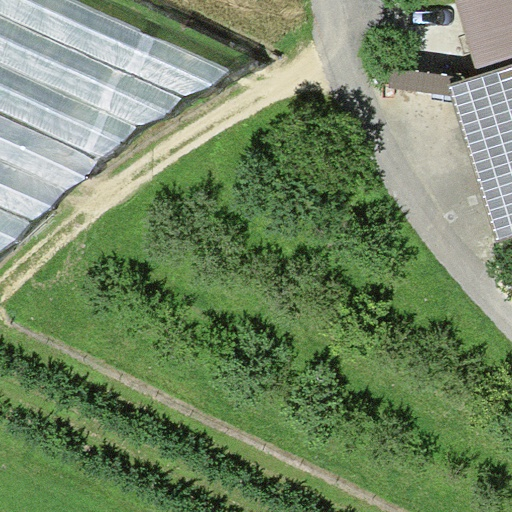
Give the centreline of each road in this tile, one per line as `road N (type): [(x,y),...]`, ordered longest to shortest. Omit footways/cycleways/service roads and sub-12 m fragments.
road 1 (track): [(336,62),(255,92),(199,126),(67,226),(0,290)]
road 2 (track): [(318,0),(336,62),(412,215),(511,333)]
